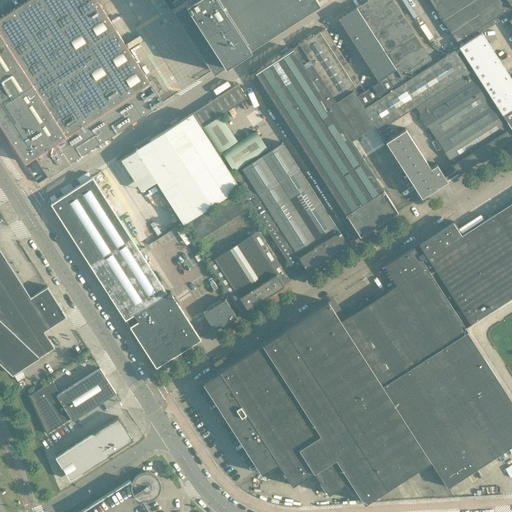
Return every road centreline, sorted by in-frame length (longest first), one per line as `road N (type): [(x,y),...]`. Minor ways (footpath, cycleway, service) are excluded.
road 1 (residential): [(511,163),(147,403)]
road 2 (tertiary): [(147,403),(0,172)]
road 3 (tertiary): [(38,511),(166,433)]
road 4 (residential): [(347,0),(242,67)]
